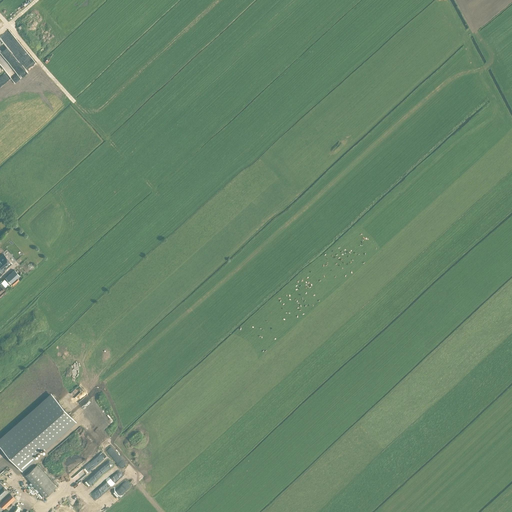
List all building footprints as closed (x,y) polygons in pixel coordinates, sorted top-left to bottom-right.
[(0,49),(0,58),(1,60),(0,60),(0,62),(1,64),(0,64),(0,66),(2,66),(5,70),(17,61),(14,57),(10,61),(5,55),(7,54),(4,49),(1,51),(0,49)] [(14,75),(18,72),(14,66),(10,69),(14,75)] [(0,79),(3,83),(9,77),(5,72),(2,75),(2,76),(0,78),(0,79)] [(21,250),(31,240),(29,237),(19,248),(21,250)] [(0,257),(0,267),(3,271),(12,263),(4,254),(0,257)] [(19,275),(14,269),(5,277),(10,283),(19,275)] [(53,395),(0,441),(0,445),(22,470),(33,460),(30,457),(74,419),(53,395)] [(25,475),(45,497),(56,487),(37,465),(25,475)] [(0,474),(6,479),(7,478),(9,480),(12,477),(4,469),(0,474)] [(0,482),(0,505),(4,509),(15,499),(0,482)]
